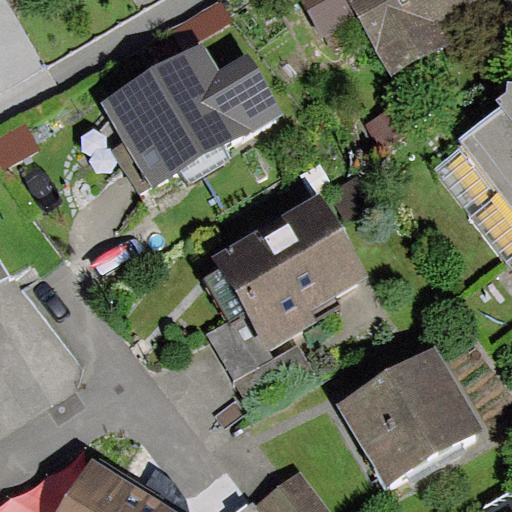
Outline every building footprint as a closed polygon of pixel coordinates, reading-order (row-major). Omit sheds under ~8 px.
[(299,0),(320,35),(358,14),(394,76),(449,44),(435,21),(471,0),(299,0)] [(211,39),(97,107),(150,194),(288,111),(247,44),(223,58),(211,39)] [(511,118),(464,155),(511,217),(511,118)] [(323,190),(213,254),(220,268),(203,278),(226,317),(203,330),(235,384),(277,359),(272,350),(321,321),(315,311),(374,276),(323,190)] [(277,359),(235,384),(250,411),(314,374),(299,347),(277,359)] [(439,354),(341,412),(390,493),(487,435),(439,354)] [(182,511),(90,457),(57,511),(182,511)] [(256,502),(241,511),(326,511),(302,478),(261,508),(256,502)]
